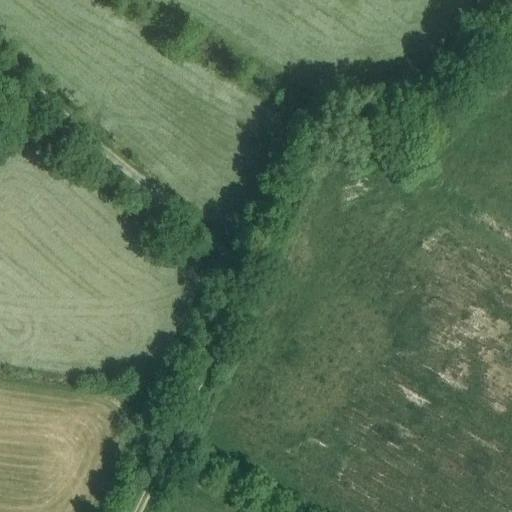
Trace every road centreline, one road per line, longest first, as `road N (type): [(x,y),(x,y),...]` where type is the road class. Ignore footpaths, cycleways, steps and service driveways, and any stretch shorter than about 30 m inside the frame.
road 1 (track): [(0,55),(233,269)]
road 2 (track): [(139,511),(235,290),(233,269)]
